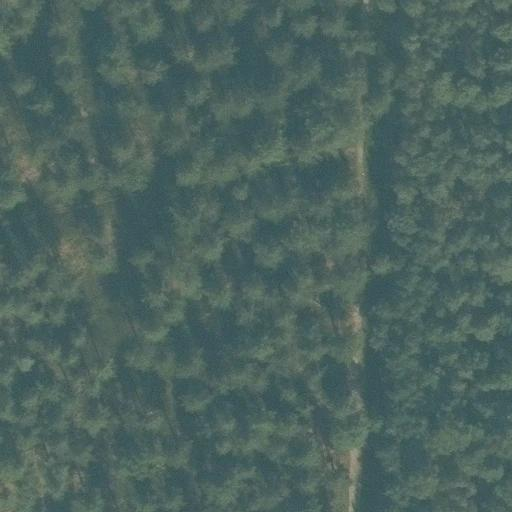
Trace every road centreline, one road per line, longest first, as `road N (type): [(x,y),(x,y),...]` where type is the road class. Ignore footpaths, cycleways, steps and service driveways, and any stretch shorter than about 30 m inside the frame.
road 1 (track): [(350,511),(366,0)]
road 2 (track): [(0,224),(360,151)]
